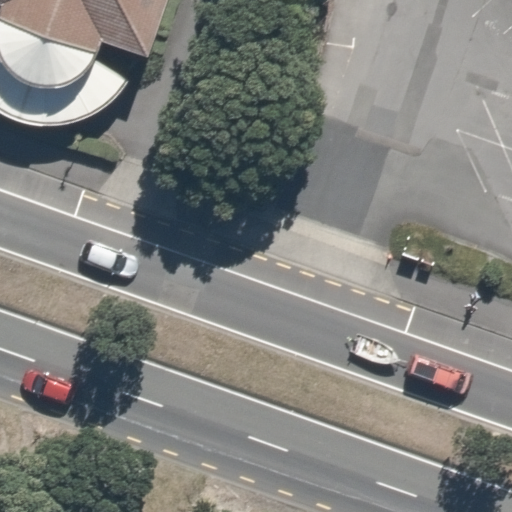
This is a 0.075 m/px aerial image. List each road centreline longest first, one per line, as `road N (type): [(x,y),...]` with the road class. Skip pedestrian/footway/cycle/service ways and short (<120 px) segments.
road 1 (primary): [(0,211),(511,393)]
road 2 (primary): [(425,511),(0,364)]
